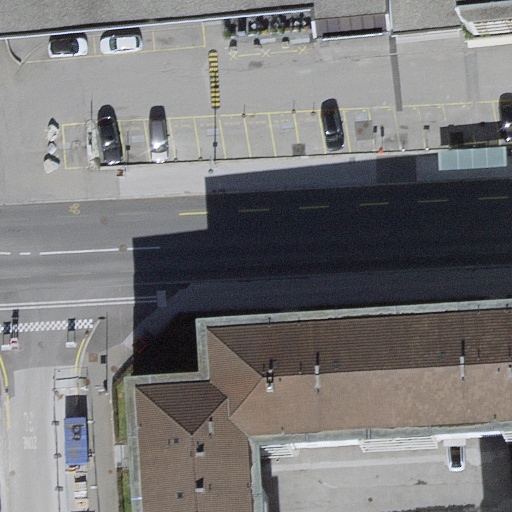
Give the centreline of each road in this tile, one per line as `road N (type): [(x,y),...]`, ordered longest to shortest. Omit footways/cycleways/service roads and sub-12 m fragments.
road 1 (residential): [(511,224),(34,248)]
road 2 (residential): [(45,511),(34,248)]
